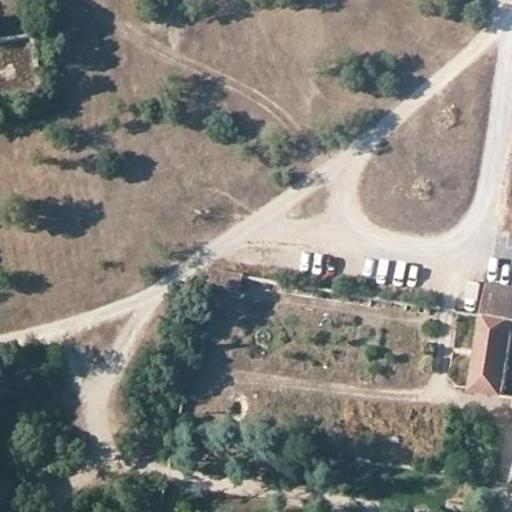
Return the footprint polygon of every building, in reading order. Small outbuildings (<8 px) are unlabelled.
[(0,100),(43,93),(33,38),(0,43),(0,100)] [(222,184),(226,174),(214,169),(210,178),(222,184)] [(300,268),(302,249),(279,247),(277,265),(300,268)] [(227,276),(213,273),(210,290),(223,291),(227,276)] [(511,291),(493,289),(488,318),(477,393),(507,397),(511,366),(511,291)]
